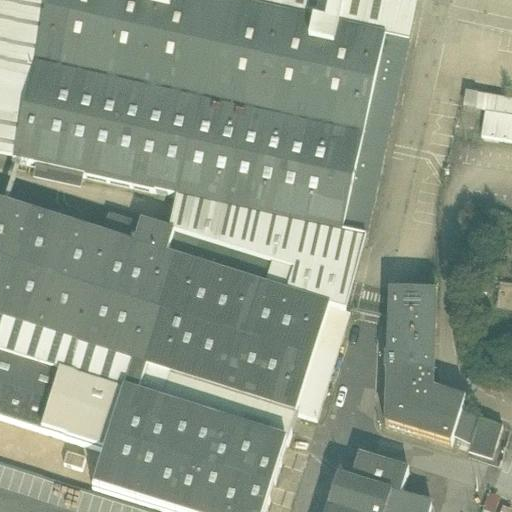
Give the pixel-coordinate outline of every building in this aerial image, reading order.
[(0,0),(0,162),(14,165),(50,0),(0,0)] [(178,201),(343,238),(386,41),(223,6),(224,0),(50,0),(14,165),(37,171),(85,181),(178,201)] [(386,41),(409,46),(419,0),(224,0),(223,6),(386,41)] [(409,46),(386,41),(343,238),(366,243),(409,46)] [(482,140),(511,144),(511,103),(466,96),(463,110),(486,114),(482,140)] [(85,181),(37,171),(34,186),(82,197),(85,181)] [(330,312),(346,317),(366,243),(343,238),(178,201),(170,237),(295,277),(288,299),(329,312),(330,312)] [(38,435),(105,457),(116,422),(105,418),(114,391),(287,448),(288,449),(298,419),(317,425),(345,336),(341,335),(346,317),(330,312),(329,312),(288,299),(295,277),(170,237),(141,228),(141,230),(109,220),(102,241),(0,209),(0,359),(57,378),(38,435)] [(498,307),(511,308),(511,285),(500,284),(498,307)] [(385,377),(387,378),(434,379),(437,298),(390,297),(388,363),(386,363),(385,377)] [(0,423),(38,435),(57,378),(0,359),(0,423)] [(434,396),(434,379),(387,378),(385,430),(452,451),(454,444),(472,450),(480,424),(462,419),(466,407),(434,396)] [(267,511),(287,449),(287,448),(114,391),(105,418),(116,422),(105,457),(94,494),(152,511),(267,511)] [(503,431),(480,424),(472,450),(471,453),(488,458),(493,443),(499,445),(503,431)] [(488,458),(471,453),(469,458),(492,465),(499,445),(493,443),(488,458)] [(86,462),(68,456),(64,468),(82,474),(86,462)] [(389,511),(393,499),(401,501),(409,477),(359,461),(351,487),(338,484),(329,511),(389,511)] [(495,511),(499,502),(490,498),(485,511),(495,511)] [(431,511),(432,509),(401,501),(393,499),(389,511),(431,511)]
